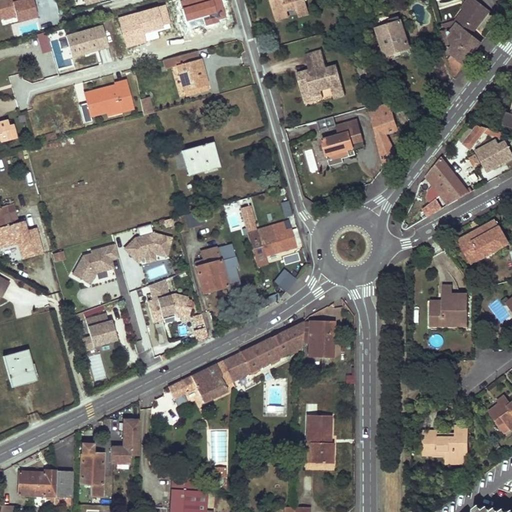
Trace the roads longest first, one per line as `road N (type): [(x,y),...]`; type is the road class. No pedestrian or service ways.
road 1 (secondary): [(0,454),(275,316),(331,267)]
road 2 (unclassified): [(355,276),(369,319),(370,511)]
road 3 (residential): [(23,90),(247,31)]
road 4 (secondary): [(369,220),(511,40)]
road 5 (residential): [(247,31),(297,198),(321,246)]
road 6 (residential): [(381,251),(417,240),(511,183)]
